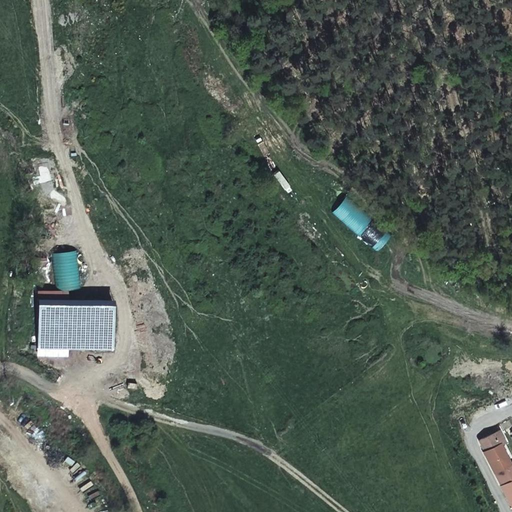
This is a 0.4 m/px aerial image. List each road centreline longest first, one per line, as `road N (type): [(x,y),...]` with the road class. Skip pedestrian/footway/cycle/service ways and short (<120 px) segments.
road 1 (track): [(77,394),(97,393),(266,447),(344,511)]
road 2 (track): [(0,367),(77,394),(137,511)]
road 3 (unknown): [(77,394),(90,286),(73,189)]
road 4 (track): [(76,511),(0,416)]
